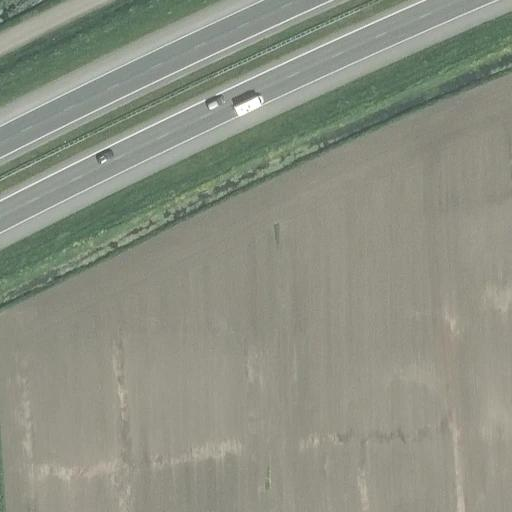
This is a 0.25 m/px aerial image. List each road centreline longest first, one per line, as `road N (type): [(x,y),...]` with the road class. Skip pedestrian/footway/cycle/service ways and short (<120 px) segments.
road 1 (motorway): [(0,219),(464,0)]
road 2 (motorway): [(302,0),(0,144)]
